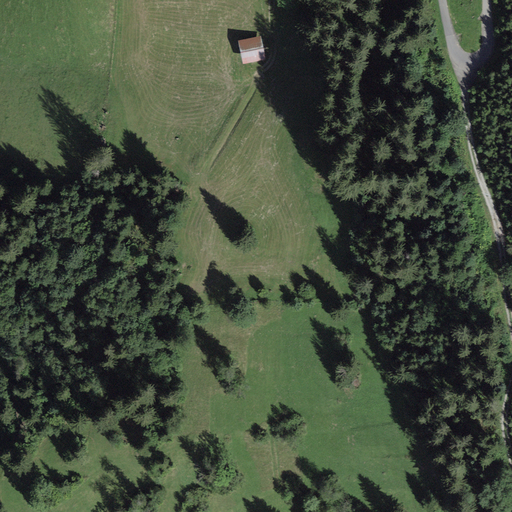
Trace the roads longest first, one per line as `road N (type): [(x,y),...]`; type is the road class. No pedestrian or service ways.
road 1 (track): [(511,321),(499,232),(467,130),(467,59)]
road 2 (residential): [(487,0),(487,48),(468,59),(454,47),(443,0)]
